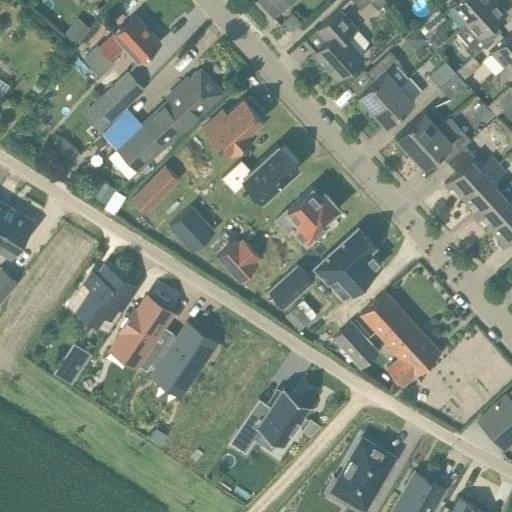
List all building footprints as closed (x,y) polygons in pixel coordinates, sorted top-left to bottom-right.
[(285,0),(272,0),(264,7),(274,18),(290,4),(285,0)] [(465,22),(488,0),(456,0),(450,6),(465,22)] [(496,0),(488,0),(465,22),(456,30),(468,43),(465,46),(473,55),(501,29),(495,23),(507,12),(496,0)] [(415,26),(425,37),(447,17),(437,6),(415,26)] [(356,27),(339,8),(317,28),(327,40),(314,52),(337,77),(362,54),(346,36),(356,27)] [(292,28),(299,22),(300,21),(293,12),(284,20),(292,28)] [(80,13),(68,28),(82,39),(94,24),(80,13)] [(135,13),(120,26),(86,57),(101,74),(114,62),(110,58),(125,44),(139,60),(160,40),(135,13)] [(505,66),(511,59),(511,30),(491,50),(505,66)] [(372,109),(400,84),(410,75),(409,76),(397,63),(400,60),(390,50),(366,71),(373,79),(357,94),(372,109)] [(456,71),(463,79),(481,63),(473,55),(456,71)] [(456,71),(445,59),(429,74),(440,86),(456,71)] [(117,146),(138,168),(221,91),(200,69),(117,146)] [(128,71),(85,111),(100,128),(143,87),(128,71)] [(463,79),(456,71),(440,86),(450,98),(467,83),(463,79)] [(414,100),(400,84),(372,109),(386,125),(414,100)] [(487,105),(496,115),(511,100),(511,85),(510,84),(487,105)] [(263,111),(249,96),(246,98),(244,97),(228,111),(224,107),(204,125),(226,150),(229,147),(233,152),(256,132),(251,127),(263,116),(261,114),(263,111)] [(410,151),(438,126),(424,110),(396,136),(410,151)] [(449,115),(438,126),(410,151),(424,167),(440,153),(447,161),(465,144),(471,139),(449,115)] [(63,135),(48,153),(60,164),(76,147),(63,135)] [(245,155),(226,171),(239,186),(248,178),(264,195),(301,162),(298,159),(301,155),(287,140),(284,143),(281,139),(253,165),(245,155)] [(465,144),(447,161),(457,171),(444,182),(450,188),(453,186),(463,196),(499,163),(491,155),(479,166),(471,158),(475,155),(465,144)] [(180,176),(166,163),(133,197),(147,210),(180,176)] [(506,171),(499,163),(463,196),(472,207),(469,210),(474,214),(501,190),(493,182),(506,171)] [(116,188),(100,177),(90,193),(106,203),(116,188)] [(313,184),(277,216),(291,231),(296,226),(308,240),(329,221),(326,217),(339,204),(325,189),(321,193),(313,184)] [(511,194),(508,198),(501,190),(474,214),(478,219),(481,217),(491,227),(511,208),(511,194)] [(220,225),(197,200),(175,219),(198,245),(220,225)] [(0,206),(0,247),(6,251),(16,235),(20,237),(31,218),(6,203),(2,208),(0,206)] [(511,208),(491,227),(501,238),(498,241),(503,247),(511,238),(511,208)] [(358,226),(314,266),(328,280),(343,296),(351,289),(352,289),(381,263),(370,250),(375,244),(358,226)] [(244,236),(240,240),(237,237),(219,254),(241,278),(260,261),(257,258),(261,254),(244,236)] [(297,263),(268,289),(284,306),(312,280),(297,263)] [(119,304),(123,307),(130,297),(121,290),(128,279),(105,264),(98,274),(92,271),(85,281),(91,285),(82,297),(84,298),(111,316),(119,304)] [(1,266),(0,267),(0,298),(16,279),(1,266)] [(441,350),(385,289),(360,312),(400,355),(387,367),(403,384),(441,350)] [(124,329),(125,330),(120,338),(141,352),(134,361),(146,369),(151,362),(172,331),(161,323),(170,310),(164,305),(164,304),(166,300),(156,293),(154,297),(153,298),(146,293),(136,308),(134,306),(120,326),(124,329)] [(288,315),(304,326),(315,310),(308,305),(306,309),(297,303),(288,315)] [(151,362),(156,365),(155,366),(185,387),(217,340),(187,320),(177,334),(173,330),(151,362)] [(351,320),(334,336),(361,366),(378,350),(351,320)] [(63,370),(75,377),(93,347),(80,340),(63,370)] [(260,369),(237,353),(211,391),(228,403),(211,428),(229,440),(259,396),(247,388),(260,369)] [(283,443),(310,403),(283,385),(270,404),(259,396),(229,440),(245,451),(261,428),(283,443)] [(511,399),(507,393),(498,401),(497,400),(495,402),(496,403),(478,420),(504,447),(511,439),(511,399)] [(320,424),(310,417),(302,428),(310,434),(320,424)] [(167,434),(156,426),(148,437),(160,445),(167,434)] [(365,505),(395,453),(361,434),(338,475),(337,476),(353,486),(346,499),(362,509),(365,505)] [(428,511),(444,486),(416,470),(392,511),(428,511)] [(458,493),(447,511),(487,511),(488,510),(458,493)]
